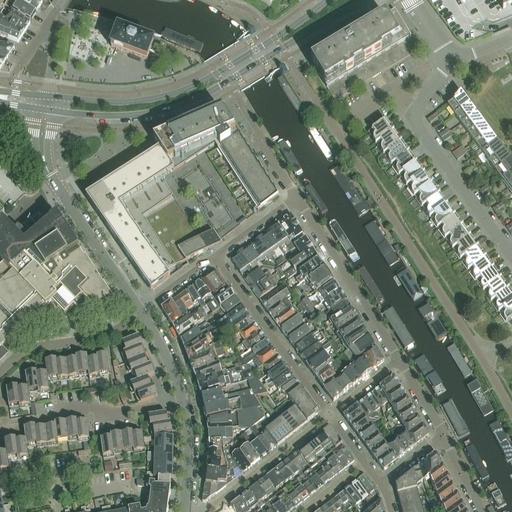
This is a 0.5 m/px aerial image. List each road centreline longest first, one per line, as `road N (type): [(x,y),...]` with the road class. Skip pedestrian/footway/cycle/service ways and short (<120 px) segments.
road 1 (secondary): [(51,111),(138,115),(194,101),(365,0)]
road 2 (secondary): [(326,0),(189,89),(124,102),(47,97)]
road 3 (residential): [(450,59),(415,122),(511,258)]
road 4 (residential): [(328,415),(214,257)]
road 5 (residential): [(398,361),(295,197)]
road 6 (tertiary): [(140,311),(46,168)]
road 7 (residential): [(140,311),(98,341),(22,354),(0,378)]
road 8 (residential): [(204,511),(328,415)]
road 9 (residential): [(182,402),(53,410)]
